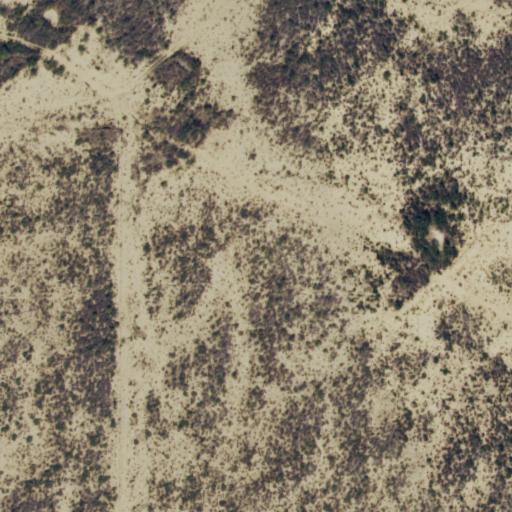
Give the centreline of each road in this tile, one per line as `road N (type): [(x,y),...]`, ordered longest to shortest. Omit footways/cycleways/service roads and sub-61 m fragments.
road 1 (track): [(511,308),(235,154),(170,84),(0,55)]
road 2 (track): [(170,84),(185,54),(266,0)]
